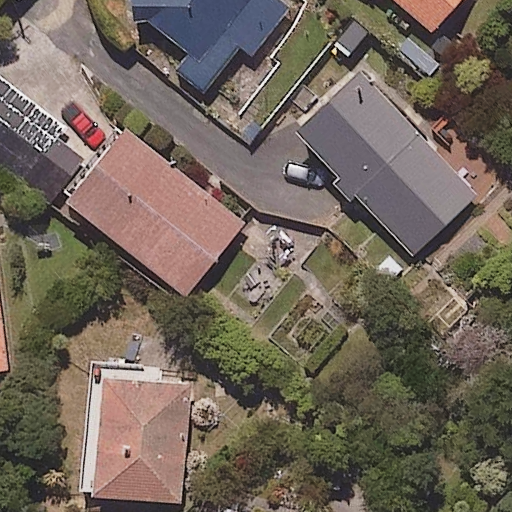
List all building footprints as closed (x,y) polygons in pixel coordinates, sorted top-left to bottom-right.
[(190,54),(177,69),(206,93),(243,49),(253,56),(293,8),(282,0),(144,0),(137,9),(190,54)] [(398,0),(436,31),(461,0),(398,0)] [(64,142),(71,134),(0,74),(0,161),(54,207),(90,164),(64,142)] [(478,196),(364,74),(301,133),(415,255),(478,196)] [(250,226),(133,136),(75,211),(193,302),(250,226)] [(0,380),(13,379),(0,269),(0,380)] [(192,389),(109,383),(100,499),(183,505),(192,389)]
